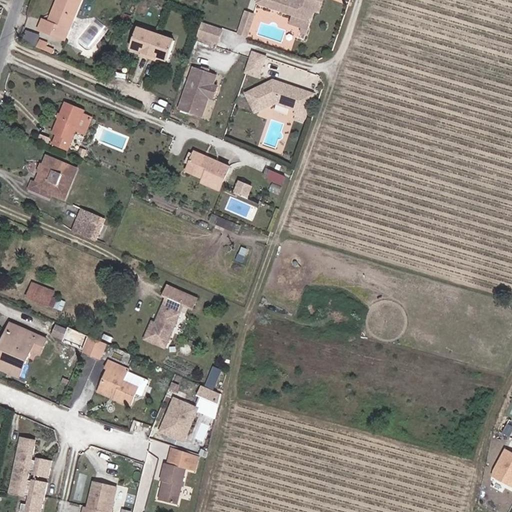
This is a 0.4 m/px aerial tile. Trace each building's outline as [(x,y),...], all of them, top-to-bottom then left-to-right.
[(40,23),(37,33),(58,40),(59,33),(67,35),(77,0),(57,0),(55,6),(52,5),(46,25),(40,23)] [(292,24),(308,29),(312,19),(316,21),(321,8),(315,7),(317,1),(317,0),(292,0),(290,8),(266,0),(258,0),(254,11),(292,24)] [(250,21),(242,18),(238,30),(246,33),(250,21)] [(305,38),(308,29),(292,24),(289,32),(305,38)] [(195,41),(214,48),(218,36),(199,29),(195,41)] [(173,43),(153,36),(136,30),(127,52),(137,55),(136,57),(155,64),(156,62),(165,65),(173,43)] [(246,33),(238,30),(234,39),(243,42),(246,33)] [(65,42),(67,35),(59,33),(58,40),(65,42)] [(36,50),(51,56),(54,52),(50,50),(51,48),(40,42),(36,50)] [(242,78),(254,83),(261,63),(249,59),(242,78)] [(191,72),(177,113),(199,120),(205,101),(203,100),(207,88),(210,89),(213,79),(191,72)] [(269,87),(242,100),(251,118),(270,109),(292,117),(291,121),(300,125),(309,102),(277,90),(275,93),(270,91),(271,88),(269,87)] [(205,101),(210,102),(214,90),(210,89),(207,88),(203,100),(205,101)] [(66,101),(65,104),(84,113),(85,109),(66,101)] [(84,113),(65,104),(53,132),(56,134),(53,141),(69,147),(84,113)] [(67,199),(80,168),(47,155),(43,164),(45,169),(43,172),(40,171),(36,180),(34,186),(54,194),(67,199)] [(187,169),(205,177),(207,178),(222,185),(228,171),(193,155),(190,160),(187,169)] [(129,167),(137,170),(142,159),(134,156),(129,167)] [(40,171),(43,172),(45,169),(43,164),(40,162),(36,169),(40,171)] [(284,186),(289,177),(269,167),(264,176),(284,186)] [(203,182),(205,177),(187,169),(186,170),(184,174),(203,182)] [(207,178),(205,177),(203,182),(201,187),(217,194),(222,185),(207,178)] [(34,186),(36,180),(33,179),(29,188),(53,198),(54,194),(34,186)] [(238,186),(234,195),(245,200),(249,191),(238,186)] [(99,243),(106,227),(94,222),(96,216),(86,212),(77,234),(99,243)] [(108,221),(96,216),(94,222),(106,227),(108,221)] [(33,280),(30,288),(51,297),(54,288),(33,280)] [(51,297),(30,288),(26,298),(53,309),(56,299),(51,297)] [(192,314),(196,303),(167,291),(163,302),(192,314)] [(142,344),(163,353),(177,318),(161,312),(155,327),(150,325),(142,344)] [(10,321),(7,327),(33,338),(36,332),(10,321)] [(51,335),(63,339),(67,329),(54,325),(51,335)] [(46,336),(36,332),(33,338),(7,327),(2,338),(7,340),(0,357),(0,366),(19,375),(30,349),(39,353),(46,336)] [(62,341),(81,348),(87,335),(68,327),(67,329),(63,339),(62,341)] [(87,335),(81,348),(97,354),(102,342),(87,335)] [(112,395),(110,399),(127,405),(135,388),(120,382),(124,371),(105,363),(101,371),(102,371),(95,388),(112,395)] [(208,382),(217,385),(223,370),(213,367),(208,382)] [(220,399),(213,396),(209,407),(216,410),(220,399)] [(199,409),(176,399),(162,431),(178,438),(182,429),(189,432),(199,409)] [(508,436),(511,429),(511,427),(507,424),(502,433),(508,436)] [(189,432),(182,429),(178,438),(185,441),(189,432)] [(31,450),(33,442),(20,439),(19,444),(17,444),(16,448),(18,448),(17,453),(15,452),(14,459),(15,459),(14,464),(13,463),(11,472),(12,473),(11,477),(10,477),(6,494),(21,497),(21,496),(28,497),(27,499),(26,499),(25,502),(26,502),(25,507),(19,505),(17,511),(36,511),(37,510),(38,510),(39,506),(38,506),(39,502),(40,502),(44,485),(30,481),(30,483),(24,482),(24,480),(25,480),(26,476),(25,476),(26,471),(32,472),(31,477),(45,480),(49,463),(35,460),(34,464),(28,462),(29,457),(30,457),(32,450),(31,450)] [(511,487),(511,452),(506,449),(491,476),(511,487)] [(195,458),(171,450),(168,466),(164,465),(160,483),(164,484),(160,502),(177,506),(185,469),(192,471),(195,458)] [(110,511),(115,491),(93,486),(87,511),(110,511)]
